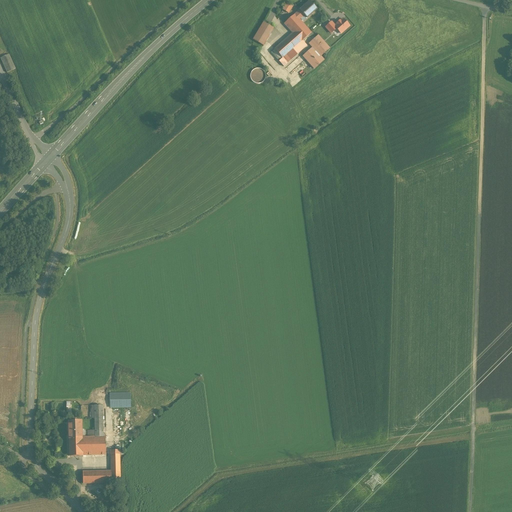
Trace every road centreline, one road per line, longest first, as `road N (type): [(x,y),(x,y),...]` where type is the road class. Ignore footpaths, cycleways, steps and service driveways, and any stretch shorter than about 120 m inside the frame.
road 1 (tertiary): [(31,453),(35,317),(69,215),(64,182),(48,158)]
road 2 (primary): [(208,0),(48,158)]
